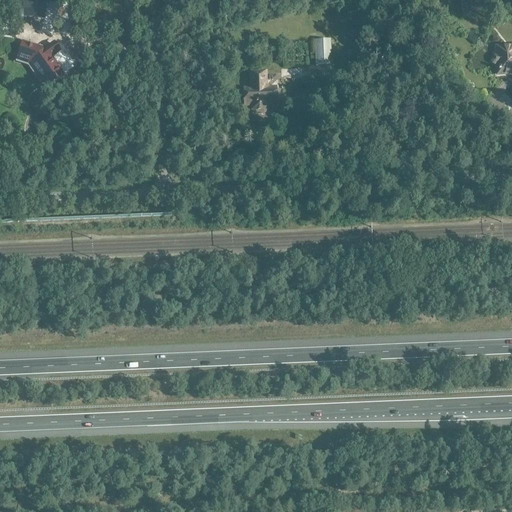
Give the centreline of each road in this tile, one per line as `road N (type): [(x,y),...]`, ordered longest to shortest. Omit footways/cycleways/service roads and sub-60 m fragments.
road 1 (motorway): [(0,425),(511,404)]
road 2 (motorway): [(511,346),(0,367)]
road 3 (unclassified): [(159,191),(511,177)]
road 4 (unclassified): [(159,191),(146,71),(149,0)]
road 5 (unclassified): [(0,198),(159,191)]
